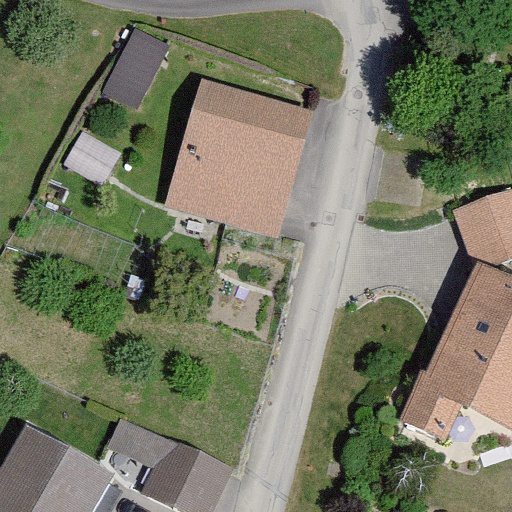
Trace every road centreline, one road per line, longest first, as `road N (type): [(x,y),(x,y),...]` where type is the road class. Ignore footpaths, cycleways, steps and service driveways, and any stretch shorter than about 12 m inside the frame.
road 1 (unclassified): [(272,511),(368,99),(350,0)]
road 2 (residential): [(253,0),(127,0)]
